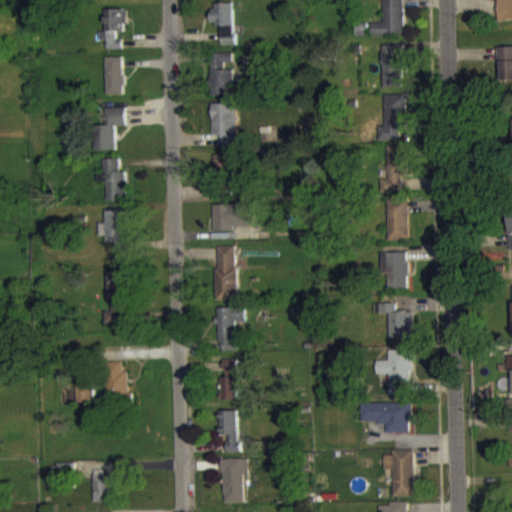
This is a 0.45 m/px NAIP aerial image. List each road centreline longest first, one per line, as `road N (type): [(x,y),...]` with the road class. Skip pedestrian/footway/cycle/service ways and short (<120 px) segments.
road 1 (residential): [(168,0),(180,511)]
road 2 (residential): [(445,0),(457,511)]
